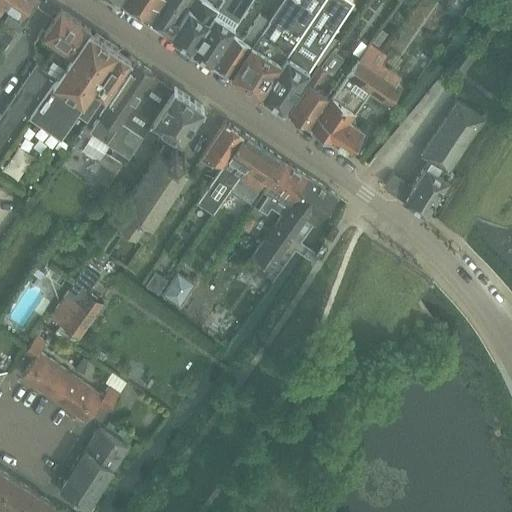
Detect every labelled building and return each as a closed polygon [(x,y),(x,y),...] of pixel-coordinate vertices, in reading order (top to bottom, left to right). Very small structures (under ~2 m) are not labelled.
[(0,0),(0,15),(0,16),(8,4),(20,13),(20,12),(28,0),(0,0)] [(8,14),(3,21),(19,32),(40,0),(39,0),(33,0),(24,15),(19,22),(8,14)] [(120,0),(144,16),(154,0),(120,0)] [(169,32),(176,22),(173,20),(186,0),(154,0),(144,16),(169,32)] [(189,47),(214,9),(200,0),(193,0),(178,24),(176,22),(169,32),(171,34),(171,35),(189,47)] [(214,9),(189,47),(210,61),(229,32),(233,27),(235,28),(252,0),(222,0),(216,10),(215,9),(214,9)] [(283,0),(269,22),(232,76),(261,94),(325,0),(283,0)] [(349,0),(325,0),(261,94),(283,109),(294,93),(309,70),(356,4),(349,0)] [(54,46),(40,65),(56,76),(88,28),(60,9),(49,26),(43,35),(44,35),(42,38),(54,46)] [(232,76),(269,22),(259,15),(241,40),(229,32),(210,61),(232,76)] [(34,109),(30,114),(41,121),(46,114),(66,127),(71,118),(81,105),(92,113),(105,94),(119,73),(130,57),(88,28),(57,75),(56,76),(49,87),(41,98),(36,106),(34,109)] [(321,110),(310,127),(349,153),(360,137),(362,134),(345,121),(356,106),(367,91),(388,105),(402,86),(361,56),(321,110)] [(107,142),(153,74),(154,73),(136,61),(89,131),(107,142)] [(36,63),(29,74),(49,87),(52,82),(56,76),(40,65),(39,65),(36,63)] [(298,95),(287,112),(307,125),(318,109),(327,95),(312,85),(316,80),(319,82),(327,70),(321,66),(298,95)] [(29,74),(22,84),(41,98),(49,87),(29,74)] [(174,87),(153,74),(107,142),(114,147),(109,154),(106,152),(99,162),(105,166),(96,179),(107,186),(120,166),(122,167),(148,128),(174,87)] [(22,84),(14,95),(34,109),(41,98),(22,84)] [(180,140),(203,107),(174,87),(148,128),(161,137),(166,130),(180,140)] [(14,95),(7,106),(27,119),(30,114),(34,109),(14,95)] [(451,175),(447,172),(483,118),(457,101),(422,154),(430,159),(411,187),(393,175),(387,184),(405,196),(403,199),(425,213),(451,175)] [(7,106),(0,116),(20,130),(27,119),(7,106)] [(0,116),(0,132),(13,141),(20,130),(0,116)] [(220,164),(242,132),(225,121),(200,157),(208,162),(211,158),(220,164)] [(0,132),(0,148),(5,152),(13,141),(0,132)] [(230,187),(259,144),(242,132),(220,164),(222,165),(197,202),(213,213),(230,187)] [(268,182),(283,160),(259,144),(230,187),(251,202),(265,180),(268,182)] [(109,213),(90,245),(105,254),(124,228),(143,241),(154,225),(152,223),(158,215),(160,216),(161,214),(159,213),(165,204),(167,205),(168,204),(166,203),(172,194),(174,195),(175,193),(173,192),(179,183),(181,184),(182,183),(180,182),(186,173),(188,174),(189,172),(187,171),(188,170),(187,170),(188,168),(187,167),(186,169),(185,168),(184,169),(180,166),(184,159),(185,159),(186,157),(184,156),(186,154),(184,153),(182,155),(176,150),(177,148),(175,147),(174,149),(172,147),(172,148),(170,150),(172,151),(168,158),(158,152),(159,150),(157,149),(156,151),(154,149),(153,151),(155,153),(149,161),(147,160),(146,162),(148,163),(142,172),(140,170),(139,172),(141,174),(135,182),(133,181),(131,183),(133,184),(128,193),(126,191),(124,193),(126,195),(121,203),(119,202),(118,203),(116,201),(109,213)] [(280,212),(305,175),(283,160),(268,182),(268,183),(263,191),(267,194),(259,207),(266,212),(270,206),(280,212)] [(305,218),(315,225),(337,196),(305,175),(280,212),(245,265),(263,278),(305,218)] [(447,203),(463,180),(457,175),(441,199),(447,203)] [(177,209),(183,198),(176,193),(175,194),(174,196),(169,204),(177,209)] [(248,230),(255,220),(248,215),(244,221),(241,225),(248,230)] [(33,282),(46,264),(38,259),(26,277),(33,282)] [(72,345),(102,302),(87,291),(98,275),(85,266),(49,317),(59,324),(54,333),(72,345)] [(173,280),(163,293),(179,304),(188,290),(173,280)] [(53,398),(70,373),(38,352),(45,342),(35,335),(24,352),(33,358),(21,375),(53,398)] [(88,358),(84,356),(75,369),(85,373),(88,358)] [(102,395),(70,373),(53,398),(86,420),(98,403),(107,409),(118,392),(109,385),(102,395)] [(114,468),(127,446),(99,428),(86,448),(84,447),(60,486),(88,504),(112,467),(114,468)] [(0,497),(12,478),(0,469),(0,497)] [(0,507),(7,511),(19,511),(33,491),(12,478),(0,497),(0,507)] [(47,511),(53,504),(33,491),(19,511),(47,511)]
